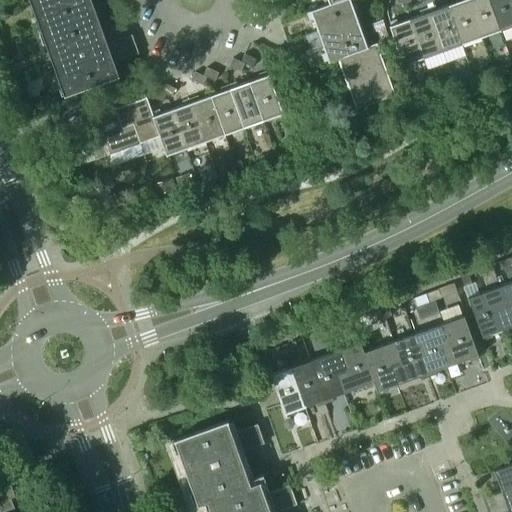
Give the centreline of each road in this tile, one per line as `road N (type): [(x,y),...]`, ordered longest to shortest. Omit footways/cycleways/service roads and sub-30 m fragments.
road 1 (secondary): [(240,295),(377,242),(511,172)]
road 2 (residential): [(69,316),(0,166)]
road 3 (secondary): [(240,295),(87,325)]
road 4 (secondary): [(98,357),(240,295)]
road 5 (residential): [(127,511),(92,372)]
road 6 (residential): [(56,388),(114,511)]
